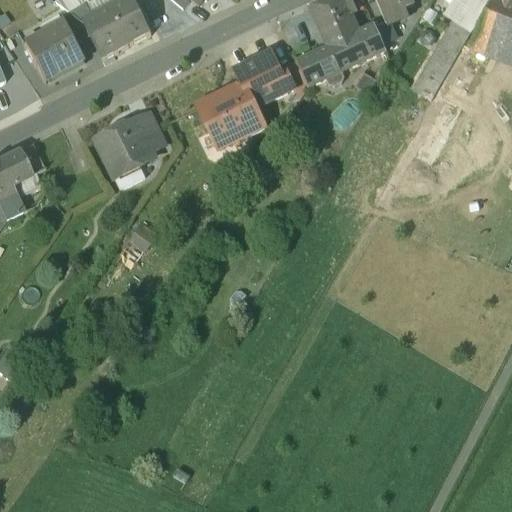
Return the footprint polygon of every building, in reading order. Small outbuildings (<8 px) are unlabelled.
[(86,0),(67,0),(60,4),(66,14),(71,17),(86,8),(86,9),(90,6),(86,0)] [(94,22),(84,28),(85,29),(91,40),(93,45),(119,31),(129,50),(151,38),(131,0),(123,0),(121,1),(106,9),(109,14),(94,22)] [(120,0),(102,0),(94,4),(90,6),(86,9),(94,22),(109,14),(106,9),(121,1),(120,0)] [(191,2),(188,0),(168,0),(183,12),(191,2)] [(188,0),(191,2),(199,9),(206,0),(188,0)] [(349,0),(334,0),(311,10),(329,51),(358,37),(351,19),(356,17),(349,0)] [(411,0),(374,0),(385,24),(386,27),(387,27),(408,18),(405,11),(415,7),(411,0)] [(453,0),(443,17),(454,24),(469,0),(453,0)] [(469,0),(454,24),(471,34),(490,0),(469,0)] [(511,0),(493,0),(483,25),(471,52),(511,69),(511,0)] [(86,8),(71,17),(84,28),(94,22),(86,9),(86,8)] [(454,24),(443,17),(428,8),(421,20),(446,36),(454,24)] [(71,17),(66,14),(59,18),(66,32),(68,31),(77,48),(91,40),(85,29),(84,28),(71,17)] [(385,24),(375,29),(385,54),(397,49),(387,27),(386,27),(385,24)] [(471,34),(454,24),(446,36),(446,37),(412,92),(430,103),(471,34)] [(329,51),(298,66),(308,90),(385,54),(375,29),(329,51)] [(66,32),(45,43),(43,38),(23,48),(35,70),(36,69),(44,84),(84,62),(77,48),(68,31),(66,32)] [(119,31),(93,45),(103,63),(129,50),(119,31)] [(281,78),(271,58),(236,75),(243,89),(199,111),(216,148),(248,132),(251,137),(264,131),(252,105),(260,101),(264,107),(294,92),(287,76),(281,78)] [(152,118),(136,126),(151,155),(166,147),(152,118)] [(136,126),(136,125),(96,144),(114,180),(153,160),(151,155),(136,126)] [(32,149),(18,156),(30,180),(44,174),(32,149)] [(18,156),(0,164),(0,212),(6,224),(22,216),(10,190),(30,180),(18,156)] [(150,253),(136,243),(118,270),(132,279),(150,253)] [(26,369),(5,355),(0,362),(0,381),(13,389),(26,369)]
